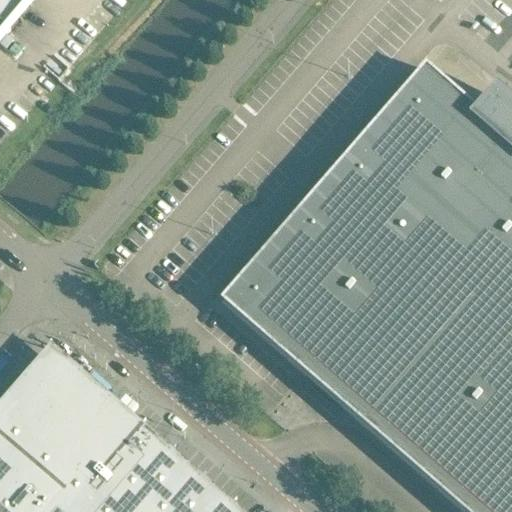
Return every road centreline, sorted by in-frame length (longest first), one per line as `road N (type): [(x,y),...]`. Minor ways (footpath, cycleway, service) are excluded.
road 1 (unclassified): [(47,284),(294,0)]
road 2 (unclassified): [(312,511),(47,284)]
